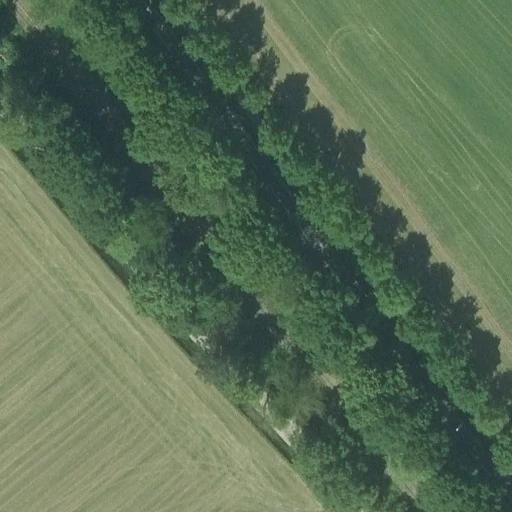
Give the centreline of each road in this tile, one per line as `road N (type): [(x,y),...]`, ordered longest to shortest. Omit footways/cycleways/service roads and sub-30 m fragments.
road 1 (tertiary): [(511,496),(376,331),(131,0)]
road 2 (unclassified): [(362,511),(0,105)]
